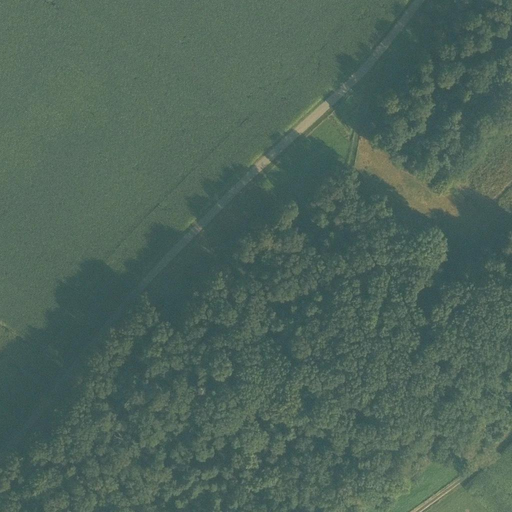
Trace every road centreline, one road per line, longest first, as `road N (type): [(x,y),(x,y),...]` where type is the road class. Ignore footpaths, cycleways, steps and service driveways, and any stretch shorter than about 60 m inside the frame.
road 1 (unclassified): [(0,459),(141,281),(241,176),(366,65),(417,0)]
road 2 (track): [(511,428),(417,511)]
